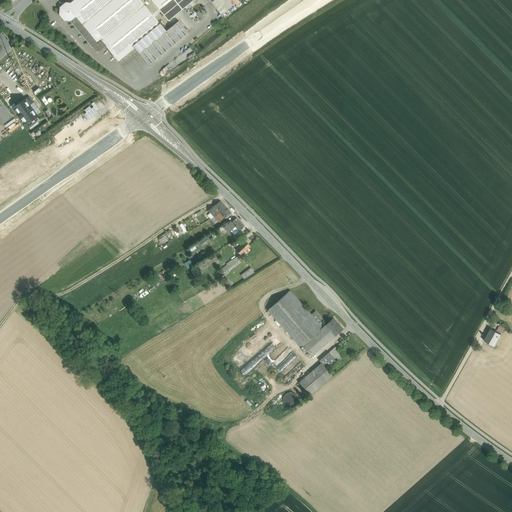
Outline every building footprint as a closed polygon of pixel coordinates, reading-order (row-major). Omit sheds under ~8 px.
[(140,0),(73,0),(70,3),(69,10),(76,18),(97,44),(101,41),(105,46),(118,62),(134,49),(132,46),(160,23),(140,0)] [(194,0),(150,0),(168,21),(194,0)] [(70,3),(65,2),(60,7),(59,15),(64,20),(71,21),(76,18),(69,10),(70,3)] [(97,44),(76,18),(71,21),(71,22),(92,48),(93,47),(97,51),(97,52),(99,52),(99,51),(105,46),(101,41),(97,44)] [(13,106),(26,124),(38,115),(25,97),(13,106)] [(0,125),(12,117),(0,99),(0,125)] [(220,201),(213,206),(213,207),(208,210),(214,217),(219,213),(227,208),(220,201)] [(227,208),(219,213),(214,217),(218,222),(231,213),(227,208)] [(236,218),(231,222),(230,221),(222,225),(229,232),(230,231),(235,235),(244,226),(236,218)] [(157,238),(160,243),(167,240),(164,234),(157,238)] [(244,241),(238,247),(241,250),(242,249),(244,252),(250,246),(244,241)] [(189,259),(184,262),(187,268),(192,265),(189,259)] [(233,259),(226,263),(227,265),(229,267),(236,263),(233,259)] [(227,265),(217,272),(219,275),(229,267),(227,265)] [(238,277),(241,281),(254,273),(251,267),(238,277)] [(232,284),(226,277),(223,280),(229,286),(232,284)] [(311,315),(290,291),(268,310),(301,347),(302,346),(322,327),(319,324),(323,320),(315,311),(311,315)] [(333,318),(325,325),(335,336),(335,335),(343,328),(333,318)] [(322,327),(302,346),(312,356),(335,336),(325,325),(322,327)] [(500,334),(491,329),(489,333),(490,333),(487,338),(486,338),(494,343),(499,334),(500,334)] [(284,340),(263,359),(270,365),(288,348),(284,340)] [(342,356),(335,347),(329,352),(336,361),(342,356)] [(288,348),(270,365),(274,370),(292,352),(288,348)] [(292,352),(274,370),(279,374),(297,357),(292,352)] [(329,352),(319,361),(321,363),(326,369),(336,361),(329,352)] [(297,357),(279,374),(283,379),(302,362),(297,357)] [(302,362),(283,379),(287,382),(288,381),(294,376),(305,365),(302,362)] [(321,363),(310,373),(321,386),(333,376),(326,369),(321,363)] [(310,373),(298,382),(310,396),(321,386),(310,373)] [(297,403),(298,400),(297,397),(296,394),(293,393),(290,392),(287,393),(285,395),(283,397),(283,400),(283,403),(285,406),(287,407),(290,408),(293,407),(296,405),(297,403)]
